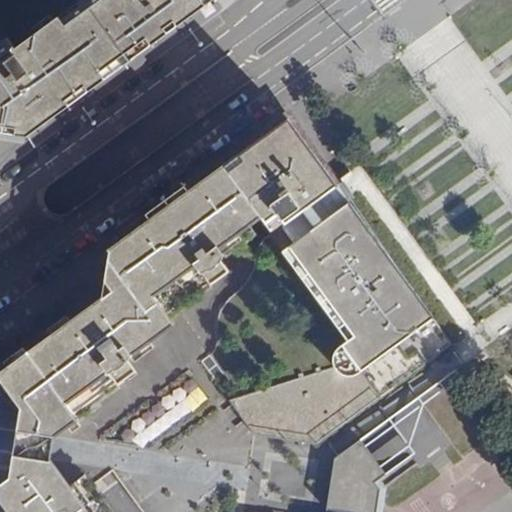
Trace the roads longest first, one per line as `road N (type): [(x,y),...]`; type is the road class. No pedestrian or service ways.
road 1 (secondary): [(0,276),(366,0)]
road 2 (secondary): [(276,0),(0,211)]
